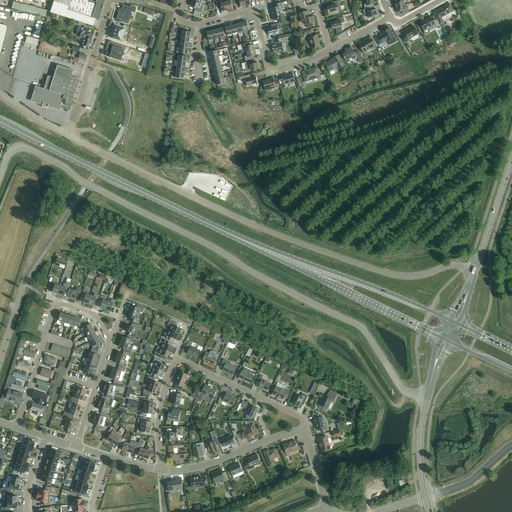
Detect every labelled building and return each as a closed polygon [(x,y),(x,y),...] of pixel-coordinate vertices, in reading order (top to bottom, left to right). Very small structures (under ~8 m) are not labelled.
[(98,20),(103,5),(86,0),(53,0),(50,13),(78,21),(77,24),(84,26),(85,23),(93,26),(95,19),(98,20)] [(228,10),(226,2),(225,0),(223,0),(217,2),(219,8),(222,8),(223,11),(228,10)] [(226,2),(228,10),(233,8),(232,5),(235,4),(234,0),(230,0),(231,1),(226,2)] [(342,10),(341,6),(339,0),(332,2),(333,5),(327,7),(329,13),(329,15),(339,13),(339,11),(342,10)] [(374,0),(366,0),(366,3),(364,4),(365,9),(372,7),(371,4),(375,3),(374,0)] [(192,1),(191,6),(196,8),(195,10),(202,12),(203,7),(200,6),(201,4),(192,1)] [(45,17),(46,10),(13,2),(11,8),(45,17)] [(271,14),(280,12),(279,9),(283,8),(282,2),(274,4),(275,7),(270,8),(271,14)] [(134,12),(135,8),(136,8),(136,7),(130,5),(129,7),(122,4),(120,11),(119,11),(117,18),(116,18),(116,19),(120,20),(120,22),(128,24),(130,16),(129,16),(131,11),(134,12)] [(441,18),(454,11),(450,4),(434,12),(440,24),(444,22),(441,18)] [(405,5),(396,7),(397,12),(402,11),(403,14),(410,12),(408,7),(406,7),(405,5)] [(371,11),(370,8),(363,10),(365,15),(368,15),(369,18),(378,16),(376,9),(371,11)] [(310,17),(308,11),(299,13),(301,22),(305,21),(306,25),(307,24),(308,28),(314,26),(313,23),(315,22),(313,16),(310,17)] [(280,12),(271,14),(273,20),(278,19),(278,22),(286,20),(285,14),(281,15),(280,12)] [(342,23),(345,22),(343,16),(337,18),(337,21),(331,23),(333,29),(343,26),(342,23)] [(431,17),(420,23),(424,30),(425,32),(427,33),(428,32),(429,31),(428,28),(436,24),(437,26),(437,27),(440,25),(437,18),(433,21),(431,17)] [(280,22),(273,24),(274,27),(268,29),(270,35),(279,33),(278,29),(282,28),(280,22)] [(115,25),(111,37),(120,40),(124,29),(128,30),(129,26),(124,24),(122,28),(115,25)] [(76,32),(75,36),(76,36),(91,41),(92,36),(93,34),(89,33),(90,30),(83,28),(78,26),(77,27),(76,31),(76,32)] [(405,34),(402,36),(406,42),(409,40),(409,39),(418,34),(414,26),(408,30),(408,29),(404,31),(405,34)] [(390,45),(397,41),(390,28),(382,32),(384,35),(382,36),(382,35),(376,38),(380,44),(387,40),(390,45)] [(309,34),(309,37),(312,49),(320,47),(317,35),(313,36),(312,34),(312,33),(311,30),(304,32),(305,35),(309,34)] [(290,36),(282,38),(275,40),(276,43),(276,44),(272,45),(273,50),(273,49),(275,54),(278,53),(278,52),(284,51),(282,45),(295,41),(293,34),(290,35),(290,36)] [(84,39),(75,36),(74,39),(83,42),(81,48),(85,50),(86,47),(89,47),(91,41),(84,39)] [(374,45),(376,44),(374,41),(372,42),(370,38),(363,41),(363,40),(358,43),(363,53),(367,51),(368,52),(372,50),(371,48),(375,46),(374,45)] [(241,53),(247,52),(255,50),(253,45),(248,46),(248,43),(241,44),(243,50),(241,50),(241,53)] [(120,61),(124,49),(112,45),(109,57),(120,61)] [(359,62),(363,60),(358,50),(354,52),(351,47),(345,50),(347,53),(343,55),(346,60),(352,57),(353,57),(354,59),(357,58),(359,62)] [(78,58),(85,61),(87,55),(72,51),(69,50),(68,54),(71,55),(74,56),(75,55),(79,56),(78,58)] [(255,50),(247,52),(247,55),(244,56),(246,61),(252,59),(251,57),(256,55),(255,50)] [(331,60),(325,63),(329,71),(338,67),(340,65),(341,68),(345,66),(339,55),(338,55),(333,58),(331,59),(330,59),(331,60)] [(251,71),(259,69),(258,62),(255,63),(254,60),(244,62),(246,68),(250,67),(251,71)] [(71,97),(73,98),(79,79),(70,76),(72,70),(57,65),(53,77),(48,76),(44,88),(36,86),(32,100),(59,109),(62,99),(63,95),(70,97),(71,97)] [(318,80),(321,79),(320,77),(321,77),(317,67),(314,68),(314,69),(309,70),(308,69),(306,70),(306,71),(302,72),(306,82),(314,79),(317,78),(318,80)] [(284,85),(295,82),(293,73),(289,74),(289,75),(282,77),(284,85)] [(247,86),(258,83),(256,76),(249,78),(248,75),(239,77),(240,81),(246,79),(247,86)] [(276,88),(280,87),(278,80),(275,81),(274,78),(263,81),(265,90),(269,89),(269,88),(276,86),(276,88)] [(63,95),(62,99),(65,100),(64,104),(67,105),(67,106),(69,107),(70,106),(71,106),(73,98),(71,97),(70,97),(63,95)] [(67,260),(57,256),(56,261),(55,262),(65,266),(67,260)] [(57,294),(60,285),(57,284),(58,281),(55,281),(56,279),(53,278),(50,286),(53,287),(51,292),(57,294)] [(60,285),(57,294),(63,296),(65,291),(67,292),(70,283),(66,281),(65,284),(64,283),(63,286),(60,285)] [(69,298),(75,299),(76,295),(79,296),(81,289),(76,287),(75,290),(72,289),(69,298)] [(88,304),(91,295),(88,294),(89,291),(87,291),(87,289),(84,288),(82,296),(84,297),(83,302),(88,304)] [(91,295),(88,304),(93,305),(94,301),(97,301),(99,295),(94,293),(93,296),(91,295)] [(105,309),(108,301),(105,300),(106,297),(101,295),(99,302),(101,303),(100,308),(105,309)] [(108,301),(105,309),(110,311),(111,306),(114,307),(116,300),(111,299),(110,302),(108,301)] [(131,305),(129,311),(138,314),(139,311),(143,312),(145,306),(137,304),(136,307),(131,305)] [(138,314),(129,311),(127,317),(132,319),(131,322),(138,324),(139,318),(137,318),(138,314)] [(57,314),(56,318),(58,319),(56,323),(61,325),(61,324),(62,324),(65,314),(60,312),(59,315),(57,314)] [(65,314),(62,324),(63,324),(64,325),(64,323),(67,324),(67,323),(70,315),(65,314)] [(80,319),(75,317),(72,327),(74,328),(75,326),(77,327),(78,326),(81,327),(83,320),(80,319)] [(83,320),(81,327),(83,327),(83,328),(81,329),(83,333),(92,328),(90,323),(88,324),(86,321),(83,320)] [(169,330),(178,334),(180,328),(175,326),(176,323),(169,320),(167,325),(170,326),(169,330)] [(126,324),(124,330),(133,333),(134,330),(137,330),(138,325),(132,323),(131,326),(126,324)] [(92,328),(83,333),(84,335),(86,334),(88,337),(95,333),(92,328)] [(178,334),(169,330),(167,333),(165,332),(163,337),(169,340),(170,337),(175,339),(178,334)] [(89,339),(87,340),(88,342),(97,337),(95,333),(88,337),(89,339)] [(120,341),(129,344),(129,341),(133,342),(134,337),(128,334),(127,337),(122,336),(120,341)] [(97,337),(88,342),(89,344),(91,343),(92,346),(91,349),(98,351),(99,346),(98,343),(100,342),(97,337)] [(160,348),(169,352),(172,347),(167,344),(168,341),(161,338),(159,343),(162,345),(160,348)] [(227,345),(227,346),(233,349),(236,342),(233,340),(230,339),(227,345)] [(20,342),(19,341),(15,353),(16,353),(22,355),(23,355),(25,347),(24,347),(25,343),(20,342)] [(129,344),(120,341),(118,346),(123,348),(122,351),(123,351),(129,353),(130,353),(131,354),(133,345),(129,344)] [(197,358),(201,350),(201,351),(203,348),(198,346),(197,349),(191,346),(192,343),(189,341),(185,349),(188,351),(187,354),(191,355),(197,358)] [(169,352),(160,348),(158,347),(156,350),(154,355),(161,358),(162,355),(167,357),(169,352)] [(23,355),(33,358),(34,352),(25,349),(23,355)] [(98,351),(91,349),(90,352),(89,352),(89,355),(86,354),(86,356),(96,359),(97,354),(98,351)] [(209,353),(206,352),(202,361),(206,362),(213,365),(218,354),(216,353),(217,352),(213,350),(213,351),(211,350),(209,353)] [(118,352),(116,357),(124,360),(126,355),(129,356),(130,353),(129,353),(123,351),(122,354),(118,352)] [(13,359),(12,364),(15,365),(16,360),(17,357),(21,358),(22,355),(16,353),(13,359)] [(55,358),(45,355),(43,362),(53,365),(55,358)] [(86,356),(85,358),(86,359),(86,362),(94,364),(96,359),(86,356)] [(124,360),(116,357),(114,363),(119,364),(118,367),(125,369),(127,364),(123,363),(124,360)] [(153,366),(162,371),(164,365),(159,363),(161,360),(154,357),(152,362),(154,363),(153,366)] [(223,369),(223,370),(226,372),(227,372),(233,375),(236,367),(230,364),(231,362),(224,359),(220,367),(223,369)] [(61,367),(63,362),(60,361),(58,366),(57,369),(54,368),(53,371),(56,372),(59,373),(61,367)] [(83,364),(82,366),(92,369),(94,364),(86,362),(83,361),(82,364),(83,364)] [(82,366),(82,368),(84,369),(83,372),(85,372),(84,374),(86,375),(87,373),(91,374),(92,369),(82,366)] [(162,371),(153,366),(151,370),(149,369),(147,374),(153,376),(154,374),(159,376),(162,371)] [(125,369),(118,367),(117,370),(113,368),(111,373),(119,376),(121,371),(124,372),(125,369)] [(51,371),(41,368),(39,375),(49,378),(51,371)] [(242,370),(238,378),(242,379),(248,382),(251,383),(254,376),(252,375),(254,372),(250,370),(248,373),(242,370)] [(181,371),(175,384),(184,387),(186,384),(184,383),(188,374),(184,373),(184,372),(183,372),(181,371)] [(12,376),(26,380),(27,377),(13,372),(12,376)] [(111,373),(109,378),(114,380),(113,382),(119,384),(120,384),(121,381),(118,380),(119,376),(111,373)] [(263,376),(261,374),(258,380),(260,382),(258,387),(261,389),(262,388),(267,391),(271,383),(262,379),(263,376)] [(148,385),(157,388),(159,383),(154,381),(155,378),(148,376),(146,382),(149,382),(148,385)] [(49,384),(36,380),(35,385),(47,389),(49,384)] [(106,383),(104,388),(112,390),(113,385),(118,387),(119,384),(113,382),(112,385),(106,383)] [(276,386),(272,394),(277,396),(277,397),(279,398),(279,397),(283,399),(284,397),(287,399),(291,392),(285,389),(282,388),(283,385),(278,382),(276,386)] [(11,383),(9,387),(23,391),(24,387),(11,383)] [(84,395),(86,390),(82,389),(83,386),(76,384),(76,386),(74,386),(73,391),(76,392),(84,395)] [(216,395),(215,394),(217,390),(213,388),(212,389),(211,388),(212,386),(209,384),(208,386),(205,384),(204,387),(202,386),(200,390),(199,390),(196,396),(195,400),(201,402),(204,395),(207,397),(207,396),(213,399),(214,395),(216,395)] [(144,387),(143,393),(149,395),(150,392),(155,394),(157,388),(148,385),(147,388),(144,387)] [(112,390),(104,388),(102,393),(106,394),(106,397),(111,399),(112,396),(110,395),(112,390)] [(20,394),(8,390),(6,397),(18,401),(20,394)] [(46,395),(33,391),(31,398),(36,399),(35,402),(39,404),(40,400),(44,401),(46,395)] [(72,397),(71,400),(78,402),(79,399),(82,400),(84,395),(76,392),(74,397),(72,397)] [(173,396),(172,404),(180,405),(181,398),(182,398),(183,394),(173,392),(172,396),(173,396)] [(222,395),(218,402),(221,404),(223,401),(227,403),(233,405),(236,398),(230,395),(230,394),(227,393),(225,396),(222,395)] [(295,397),(292,403),(295,404),(295,405),(299,407),(301,401),(305,403),(308,396),(303,393),(301,396),(295,393),(294,394),(293,396),(293,397),(295,397)] [(319,405),(320,405),(319,407),(320,408),(320,409),(324,411),(325,410),(327,411),(328,409),(332,401),(334,401),(336,396),(328,393),(327,396),(325,395),(322,401),(321,400),(319,405)] [(111,399),(106,397),(105,400),(101,398),(99,403),(107,406),(111,407),(113,399),(111,399)] [(143,407),(153,409),(154,403),(148,402),(149,400),(142,398),(141,404),(144,405),(143,407)] [(78,402),(71,400),(71,401),(70,401),(68,408),(70,408),(79,411),(81,406),(77,405),(78,402)] [(252,420),(254,417),(254,418),(256,414),(255,414),(258,408),(250,403),(249,406),(246,404),(247,402),(243,400),(240,406),(244,407),(245,407),(247,408),(248,408),(248,410),(246,414),(247,414),(246,419),(252,420)] [(42,406),(31,403),(29,409),(35,411),(34,414),(37,415),(38,412),(40,413),(42,406)] [(107,406),(99,403),(97,408),(101,410),(101,412),(106,414),(107,412),(105,411),(107,406)] [(153,409),(143,407),(143,410),(140,409),(139,415),(146,416),(146,413),(152,414),(153,409)] [(79,411),(70,408),(70,411),(68,411),(67,413),(64,412),(63,415),(73,418),(73,415),(77,416),(79,411)] [(169,412),(168,420),(178,422),(180,411),(175,410),(174,413),(169,412)] [(41,417),(39,423),(43,424),(44,422),(45,422),(45,419),(47,413),(44,412),(42,418),(41,418),(41,417)] [(96,414),(94,419),(102,421),(103,417),(105,417),(106,417),(106,416),(106,415),(106,414),(101,412),(100,415),(96,414)] [(315,413),(313,413),(314,418),(313,419),(315,423),(316,424),(317,430),(318,430),(320,430),(320,431),(321,431),(322,431),(328,429),(325,420),(323,419),(323,416),(320,417),(319,417),(319,413),(315,414),(315,413)] [(140,426),(150,427),(151,422),(145,421),(146,418),(139,417),(138,423),(141,423),(140,426)] [(63,429),(71,431),(73,425),(74,425),(75,422),(66,419),(63,429)] [(102,421),(94,419),(92,424),(96,425),(95,427),(94,430),(99,433),(100,431),(99,430),(100,426),(103,427),(104,426),(105,423),(102,421)] [(244,431),(239,433),(240,434),(242,439),(250,436),(258,433),(256,428),(255,429),(254,427),(255,427),(253,422),(253,421),(245,421),(246,425),(245,425),(248,431),(245,432),(244,431)] [(150,427),(140,426),(140,428),(137,428),(136,434),(143,435),(144,432),(149,433),(150,427)] [(167,432),(166,438),(178,438),(178,435),(181,435),(182,429),(175,428),(175,432),(167,432)] [(111,442),(117,433),(113,430),(110,429),(106,434),(108,436),(106,439),(111,442)] [(342,429),(332,431),(334,437),(344,435),(342,429)] [(210,432),(213,439),(210,441),(211,442),(207,444),(210,453),(218,450),(216,446),(219,444),(216,436),(214,431),(210,432)] [(117,433),(111,442),(115,445),(117,443),(119,445),(123,438),(121,437),(122,436),(117,433)] [(222,440),(225,447),(232,444),(235,443),(232,435),(222,440)] [(319,438),(322,452),(330,449),(327,436),(319,438)] [(23,438),(22,444),(32,447),(33,446),(34,443),(33,443),(34,441),(29,440),(23,438)] [(123,438),(119,445),(123,446),(122,450),(127,451),(129,444),(124,442),(125,439),(123,438)] [(138,444),(136,451),(138,452),(137,456),(143,457),(145,449),(140,448),(141,445),(143,439),(140,438),(138,443),(138,444)] [(285,450),(286,452),(295,450),(295,451),(301,449),(302,454),(307,453),(305,444),(300,445),(300,446),(297,447),(295,440),(283,444),(284,447),(283,449),(285,450)] [(129,444),(127,451),(132,453),(133,450),(136,451),(138,444),(138,443),(135,442),(133,442),(130,441),(129,444)] [(199,447),(194,449),(195,454),(195,455),(195,456),(196,457),(197,457),(198,457),(199,456),(203,455),(203,452),(206,451),(204,442),(198,443),(199,447)] [(20,448),(20,449),(30,452),(31,451),(32,447),(22,444),(21,444),(20,448)] [(187,454),(184,454),(176,455),(176,453),(177,453),(177,448),(175,448),(175,445),(173,445),(171,446),(168,446),(169,455),(171,455),(171,459),(175,459),(175,460),(185,459),(185,457),(187,457),(187,454)] [(145,449),(143,457),(148,459),(148,456),(151,457),(153,452),(153,450),(151,449),(151,448),(148,447),(147,450),(145,449)] [(264,452),(270,467),(276,465),(275,461),(273,462),(272,459),(279,456),(275,448),(269,451),(269,449),(264,452)] [(20,449),(18,454),(29,457),(30,454),(30,452),(20,449)] [(59,457),(61,452),(55,450),(51,449),(50,450),(48,454),(59,458),(59,457)] [(18,455),(17,459),(27,462),(28,460),(29,457),(18,454),(18,455)] [(58,463),(59,458),(48,454),(48,455),(47,458),(48,458),(47,459),(58,463)] [(246,463),(249,469),(254,467),(254,465),(261,462),(257,454),(248,459),(249,462),(246,463)] [(17,459),(15,464),(26,468),(27,464),(27,462),(17,459)] [(57,466),(58,463),(47,459),(47,461),(46,464),(45,464),(56,468),(57,466)] [(94,465),(94,464),(94,463),(89,461),(84,459),(82,465),(93,468),(94,465)] [(229,467),(233,475),(243,471),(239,463),(236,464),(229,467)] [(15,464),(13,469),(19,471),(24,473),(24,471),(25,471),(26,468),(15,464)] [(54,473),(56,468),(45,464),(45,465),(46,465),(45,466),(44,470),(54,473)] [(93,468),(82,465),(81,470),(91,473),(91,472),(92,472),(93,468)] [(53,478),(54,473),(44,470),(44,471),(43,471),(42,475),(53,478)] [(91,473),(81,470),(79,475),(90,478),(89,478),(90,477),(91,473)] [(211,473),(215,482),(220,480),(220,479),(222,480),(223,483),(229,480),(226,471),(223,473),(221,470),(216,473),(215,472),(211,473)] [(8,472),(7,476),(9,476),(8,482),(20,485),(20,483),(21,480),(20,480),(20,478),(16,477),(13,477),(14,475),(14,474),(10,473),(8,472)] [(369,474),(362,476),(365,483),(372,481),(369,474)] [(42,475),(41,478),(41,479),(41,480),(51,483),(54,484),(56,479),(53,478),(42,475)] [(77,480),(88,484),(89,479),(90,478),(79,475),(77,480)] [(191,484),(192,487),(200,486),(208,485),(207,478),(202,479),(201,476),(196,477),(190,478),(191,481),(191,482),(191,483),(191,484)] [(168,482),(169,492),(174,491),(173,489),(183,487),(181,478),(176,478),(176,480),(168,482)] [(87,485),(88,484),(77,480),(76,485),(87,489),(88,485),(87,485)] [(3,486),(2,489),(6,490),(10,491),(10,490),(10,489),(10,488),(11,488),(13,489),(17,490),(18,490),(18,489),(19,489),(19,487),(20,485),(8,482),(7,487),(3,486)] [(87,489),(76,485),(74,491),(79,492),(84,494),(85,493),(87,489)] [(37,490),(37,495),(49,496),(50,491),(51,491),(51,490),(52,488),(49,487),(46,486),(45,488),(45,490),(41,490),(38,489),(38,490),(37,490)] [(3,492),(3,495),(5,495),(5,501),(17,502),(18,498),(17,498),(17,496),(12,496),(9,496),(10,494),(10,493),(3,492)] [(37,495),(36,499),(37,499),(37,500),(41,501),(43,501),(43,504),(43,505),(48,505),(49,505),(49,503),(49,502),(48,502),(49,497),(49,496),(37,495)] [(1,509),(1,510),(5,510),(9,511),(9,509),(9,508),(12,508),(16,508),(16,506),(17,506),(17,502),(5,501),(5,507),(1,507),(1,509)]
